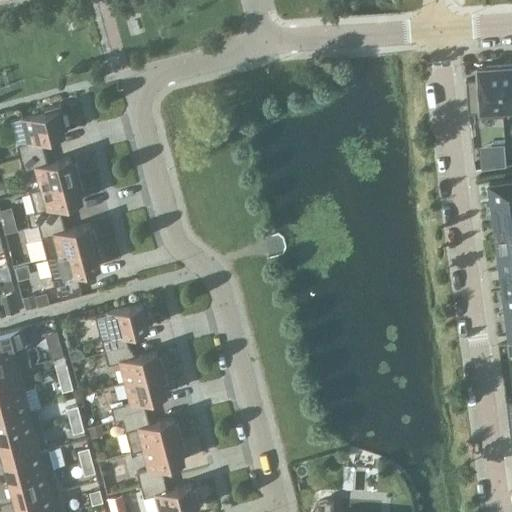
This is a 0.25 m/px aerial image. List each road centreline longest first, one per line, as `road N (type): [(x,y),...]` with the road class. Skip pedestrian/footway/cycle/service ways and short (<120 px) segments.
road 1 (residential): [(278,511),(214,275),(168,230),(136,100),(147,74),(264,42)]
road 2 (residential): [(438,31),(495,482)]
road 3 (residential): [(438,31),(264,42)]
